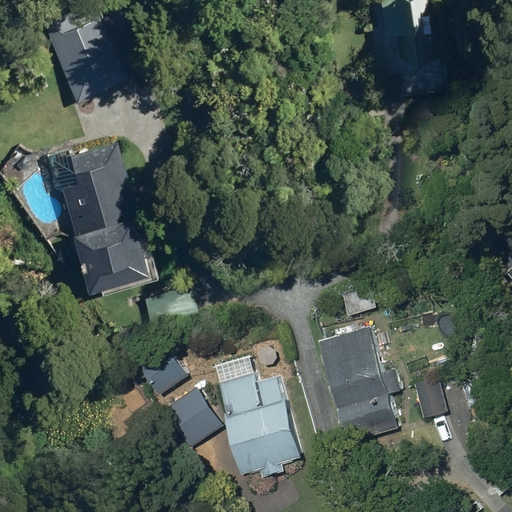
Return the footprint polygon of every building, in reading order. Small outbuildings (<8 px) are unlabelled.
[(403,79),(405,93),(449,88),(439,0),(369,0),(377,65),(380,64),(382,81),(403,79)] [(46,38),(78,102),(129,75),(128,74),(171,52),(146,2),(104,23),(98,12),(46,38)] [(116,140),(67,153),(75,183),(60,187),(86,289),(147,274),(133,221),(136,220),(116,140)] [(344,298),(351,319),(380,309),(373,288),(344,298)] [(322,345),(352,445),(401,431),(391,396),(401,393),(395,372),(384,376),(371,330),(322,345)] [(140,366),(162,398),(192,378),(170,345),(140,366)] [(265,472),(266,479),(287,474),(285,465),(305,460),(288,399),(286,400),(280,379),(261,385),(255,359),(218,368),(223,386),(220,388),(242,478),(265,472)] [(129,378),(137,388),(147,380),(139,370),(129,378)] [(417,386),(427,421),(450,415),(441,380),(417,386)] [(165,412),(194,452),(227,427),(198,388),(165,412)]
